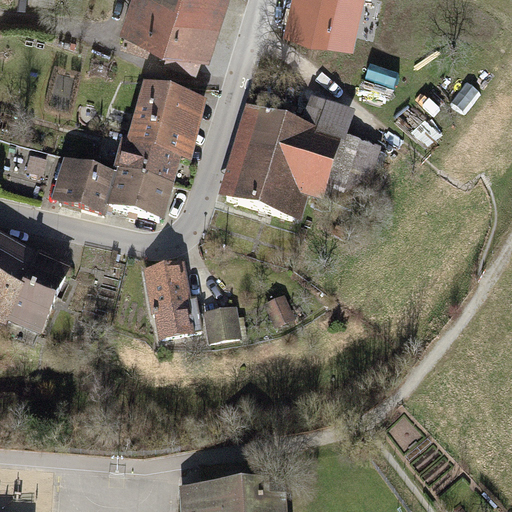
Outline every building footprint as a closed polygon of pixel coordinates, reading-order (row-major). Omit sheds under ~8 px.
[(161,45),(175,0),(129,0),(119,31),(125,33),(120,47),(148,56),(152,42),(161,45)] [(228,0),(175,0),(161,45),(169,47),(164,63),(196,73),(201,57),(209,60),(228,0)] [(300,0),(293,31),(349,43),(358,0),(300,0)] [(191,168),(207,106),(143,88),(127,146),(126,151),(181,166),(191,168)] [(244,111),(217,201),(302,226),(309,204),(358,218),(378,150),(346,140),(353,117),(308,103),(301,128),(244,111)] [(117,174),(174,190),(181,166),(126,151),(127,146),(121,144),(113,173),(117,174)] [(48,163),(30,159),(26,175),(43,180),(48,163)] [(106,223),(109,213),(106,212),(115,179),(63,164),(51,207),(106,223)] [(164,228),(174,190),(117,174),(115,179),(106,212),(109,213),(164,228)] [(0,237),(0,329),(4,332),(7,327),(23,297),(20,295),(37,257),(0,237)] [(23,297),(7,327),(41,342),(72,271),(38,256),(37,257),(20,295),(23,297)] [(185,266),(143,274),(151,318),(158,317),(162,341),(201,335),(195,304),(192,304),(185,266)] [(285,298),(264,307),(276,333),(297,323),(285,298)] [(243,343),(237,310),(204,316),(209,349),(243,343)] [(179,493),(180,511),(287,511),(286,496),(273,497),(272,488),(195,492),(179,493)]
